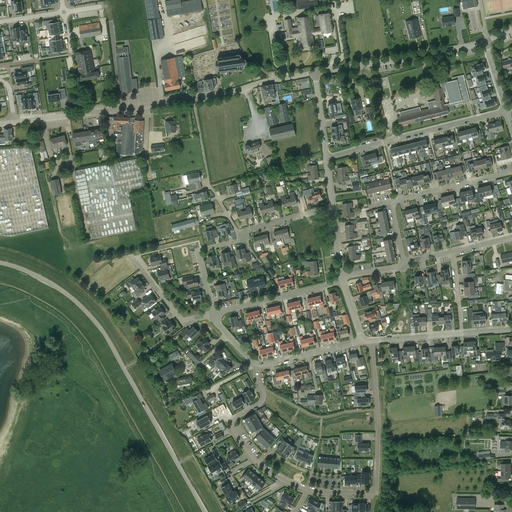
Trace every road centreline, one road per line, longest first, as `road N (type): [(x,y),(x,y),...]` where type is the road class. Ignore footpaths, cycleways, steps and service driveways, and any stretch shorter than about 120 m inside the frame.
road 1 (tertiary): [(205,511),(88,315),(51,284),(0,263)]
road 2 (tertiary): [(14,123),(192,101),(314,73)]
road 3 (residential): [(306,489),(375,490),(370,341)]
road 4 (residential): [(325,157),(506,111)]
road 5 (tertiary): [(314,73),(487,43)]
road 6 (residential): [(343,281),(212,314)]
road 7 (residential): [(392,200),(511,172)]
road 8 (residential): [(212,314),(198,253),(244,240),(238,232)]
road 9 (residential): [(256,363),(261,400),(230,421),(253,458)]
